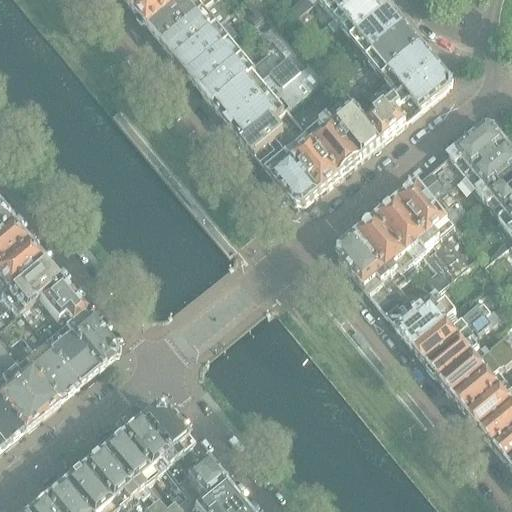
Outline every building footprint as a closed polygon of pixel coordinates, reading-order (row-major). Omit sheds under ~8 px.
[(136,19),(158,0),(124,0),(122,2),(136,19)] [(149,35),(190,0),(158,0),(136,19),(149,35)] [(161,50),(214,7),(208,0),(190,0),(149,35),(161,50)] [(318,6),(324,0),(310,0),(308,2),(306,0),(291,13),(298,22),(318,6)] [(333,25),(363,0),(324,0),(318,6),(333,25)] [(350,45),(390,12),(380,0),(363,0),(333,25),(334,25),(321,36),(325,41),(332,35),(333,37),(339,32),(350,45)] [(175,66),(218,30),(229,21),(216,5),(214,7),(161,50),(175,66)] [(365,64),(405,30),(390,12),(350,45),(365,64)] [(187,81),(230,45),(218,30),(175,66),(187,81)] [(381,82),(421,49),(405,30),(365,64),(381,82)] [(302,44),(297,37),(290,43),(295,50),(302,44)] [(199,96),(243,60),(230,45),(187,81),(199,96)] [(394,105),(437,68),(421,49),(381,82),(392,95),(379,106),(384,113),(394,105)] [(211,111),(254,75),(243,60),(199,96),(211,111)] [(296,126),(288,116),(322,87),(321,87),(322,86),(310,70),(301,78),(288,63),(270,79),(270,80),(261,88),(254,79),(256,77),(254,75),(211,111),(256,165),(278,146),(298,169),(318,152),(296,126)] [(449,95),(450,84),(449,84),(437,68),(394,105),(399,112),(410,103),(421,117),(448,95),(449,95)] [(383,148),(366,128),(352,110),(343,100),(323,117),(363,165),(383,148)] [(421,117),(410,103),(399,112),(394,105),(384,113),(366,128),(383,148),(421,117)] [(363,165),(323,117),(317,110),(296,126),(318,152),(342,182),(363,165)] [(511,181),(511,159),(494,138),(494,137),(485,136),(485,137),(419,191),(436,211),(450,199),(464,188),(481,208),(481,207),(511,181)] [(315,205),(290,175),(298,169),(278,146),(256,165),(295,212),(295,213),(305,214),(305,213),(315,205)] [(318,152),(298,169),(290,175),(315,205),(342,182),(318,152)] [(498,227),(511,215),(511,181),(481,207),(498,227)] [(452,231),(436,211),(419,191),(397,209),(458,282),(480,265),(478,262),(468,270),(446,244),(455,236),(452,231)] [(414,270),(423,263),(436,278),(447,292),(458,282),(397,209),(377,226),(414,270)] [(511,243),(511,215),(498,227),(511,243)] [(0,237),(9,230),(0,218),(0,237)] [(418,275),(414,270),(377,226),(357,242),(398,292),(418,275)] [(0,271),(26,250),(9,230),(0,237),(0,271)] [(398,292),(357,242),(339,257),(338,265),(386,323),(408,304),(398,292)] [(492,265),(506,253),(505,248),(502,248),(490,263),(492,265)] [(0,304),(42,270),(26,250),(0,271),(0,304)] [(38,309),(60,291),(49,277),(42,270),(0,304),(0,305),(8,316),(4,318),(0,321),(0,339),(20,323),(38,309)] [(457,319),(454,316),(454,313),(451,309),(448,308),(445,305),(442,307),(437,300),(438,299),(447,292),(436,278),(427,286),(428,287),(408,304),(386,323),(413,355),(453,322),(457,319)] [(84,321),(60,291),(38,309),(55,330),(63,324),(70,332),(84,321)] [(98,379),(75,351),(64,337),(62,339),(55,330),(38,309),(20,323),(78,395),(98,379)] [(426,372),(490,318),(484,311),(479,315),(478,313),(464,325),(464,326),(460,329),(453,322),(413,355),(426,372)] [(480,354),(473,345),(475,344),(472,340),(474,338),(478,342),(492,331),(491,330),(496,326),(490,318),(426,372),(439,387),(480,354)] [(75,351),(96,335),(84,321),(70,332),(63,324),(55,330),(62,339),(64,337),(75,351)] [(78,395),(20,323),(0,339),(0,342),(4,347),(5,346),(10,352),(20,343),(33,359),(22,367),(59,411),(78,395)] [(113,366),(114,357),(96,335),(75,351),(98,379),(113,366)] [(59,411),(22,367),(10,352),(5,346),(4,347),(0,342),(0,373),(1,374),(6,370),(10,378),(7,381),(42,425),(59,411)] [(453,404),(511,355),(511,346),(510,344),(505,347),(505,346),(491,357),(491,358),(487,362),(480,354),(439,387),(453,404)] [(506,386),(499,378),(504,373),(505,375),(511,369),(511,355),(453,404),(466,419),(506,386)] [(42,425),(7,381),(3,385),(0,381),(0,374),(1,374),(0,373),(0,409),(24,439),(42,425)] [(479,436),(511,409),(511,393),(506,386),(466,419),(479,436)] [(24,439),(0,409),(0,452),(3,457),(24,439)] [(511,436),(511,409),(479,436),(493,452),(511,436)] [(193,453),(172,428),(164,418),(164,417),(152,416),(152,417),(138,429),(173,471),(193,453)] [(193,511),(202,505),(173,471),(138,429),(119,444),(154,486),(163,479),(172,489),(185,505),(177,511),(173,507),(172,508),(174,511),(193,511)] [(506,469),(511,463),(511,436),(493,452),(506,469)] [(174,511),(172,508),(167,511),(164,511),(147,492),(154,486),(119,444),(100,460),(143,511),(174,511)] [(222,488),(193,453),(173,471),(202,505),(222,488)] [(143,511),(100,460),(80,476),(110,511),(143,511)] [(110,511),(80,476),(61,492),(78,511),(110,511)] [(164,490),(159,484),(156,487),(160,493),(164,490)] [(220,511),(233,502),(222,488),(202,505),(193,511),(220,511)] [(78,511),(61,492),(43,507),(46,511),(78,511)] [(241,511),(233,502),(220,511),(241,511)]
